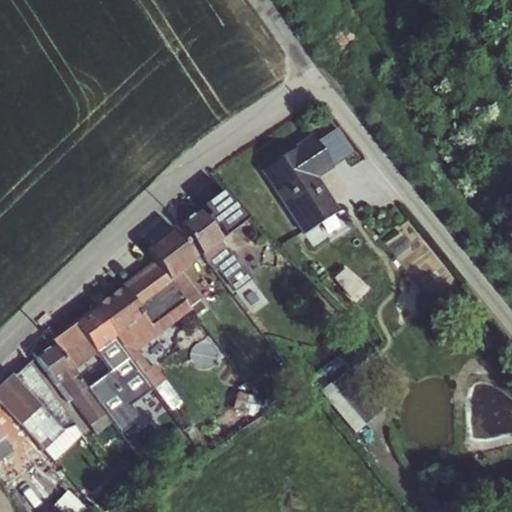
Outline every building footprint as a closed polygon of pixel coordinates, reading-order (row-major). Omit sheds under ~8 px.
[(265,166),(305,232),(343,209),(322,174),(357,152),(338,121),(265,166)] [(56,340),(36,358),(94,424),(104,424),(105,408),(124,429),(139,416),(132,409),(165,380),(166,347),(177,337),(178,323),(190,313),(155,311),(155,322),(140,305),(150,297),(202,299),(210,309),(211,288),(224,277),(255,314),(269,302),(270,287),(227,239),(252,217),(227,189),(216,188),(171,228),(156,227),(154,255),(56,341),(56,340)] [(346,268),(337,276),(353,293),(362,285),(346,268)] [(0,399),(56,460),(88,430),(24,363),(0,385),(0,399)] [(327,389),(355,430),(369,420),(340,380),(327,389)] [(0,457),(14,448),(0,426),(0,457)]
